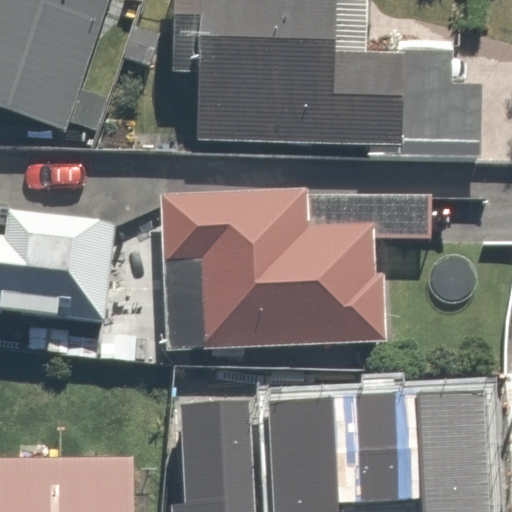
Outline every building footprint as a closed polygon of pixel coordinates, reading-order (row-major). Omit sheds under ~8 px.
[(0,0),(0,129),(75,155),(127,0),(0,0)] [(205,90),(201,152),(487,170),(491,94),(462,93),(464,60),(405,56),(404,70),(371,69),(374,0),(187,0),(182,88),(205,90)] [(0,344),(32,347),(30,367),(143,375),(146,341),(132,340),(141,232),(14,222),(15,201),(0,199),(0,344)] [(317,245),(316,209),(171,215),(177,366),(398,357),(393,242),(317,245)] [(441,511),(444,444),(303,437),(300,502),(261,500),(263,466),(214,463),(211,511),(441,511)] [(141,511),(143,480),(0,475),(0,511),(141,511)]
